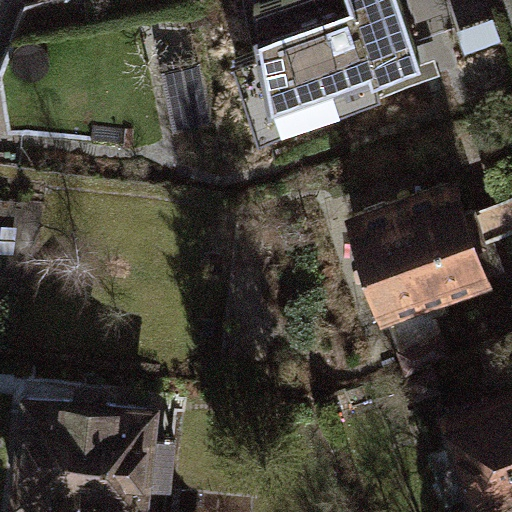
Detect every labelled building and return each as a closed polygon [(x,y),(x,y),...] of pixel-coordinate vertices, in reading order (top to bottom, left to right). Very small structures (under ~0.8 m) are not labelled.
[(398,0),(259,0),(252,2),(278,126),(378,91),(373,75),(419,59),(398,0)] [(202,73),(168,79),(175,118),(209,112),(202,73)] [(450,174),(339,211),(374,317),(389,312),(406,363),(445,350),(433,313),(446,308),(442,295),(486,281),(474,243),(478,242),(468,210),(462,212),(450,174)] [(44,203),(0,196),(0,275),(32,280),(44,203)] [(433,363),(408,371),(416,394),(441,385),(433,363)] [(511,392),(448,416),(480,504),(511,492),(511,392)] [(148,405),(26,394),(15,509),(17,511),(53,511),(55,498),(138,506),(148,405)]
